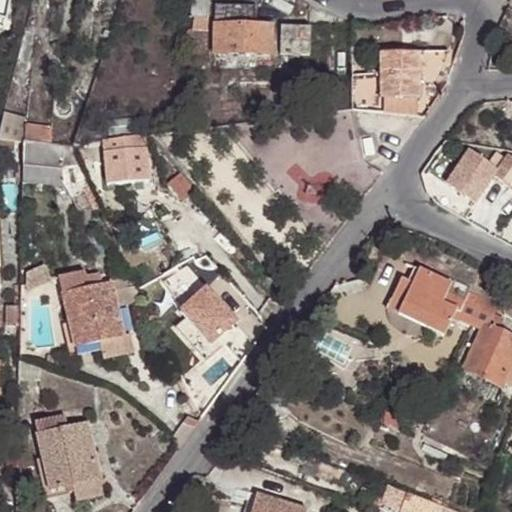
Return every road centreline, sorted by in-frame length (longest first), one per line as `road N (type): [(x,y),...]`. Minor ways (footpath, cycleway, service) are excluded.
road 1 (residential): [(153,511),(383,198)]
road 2 (residential): [(383,198),(511,251)]
road 3 (residential): [(383,198),(462,86)]
